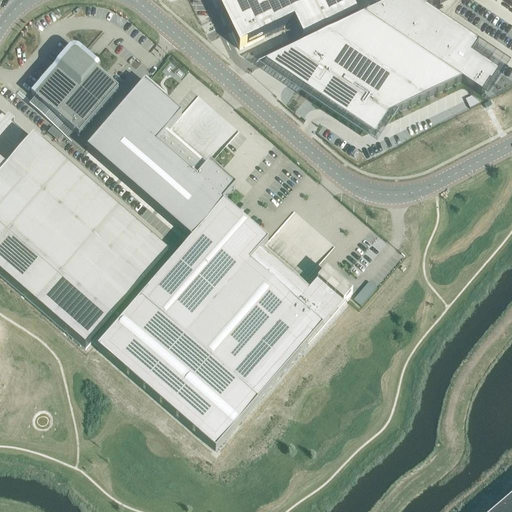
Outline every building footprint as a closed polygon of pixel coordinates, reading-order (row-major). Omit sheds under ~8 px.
[(216,0),(218,3),(218,5),(220,11),(222,14),(223,16),(227,25),(231,32),(232,35),(232,36),(240,51),(263,39),(263,40),(264,39),(284,29),(287,28),(291,26),(294,25),(301,41),(302,43),(357,16),(349,0),(216,0)] [(401,0),(363,18),(481,97),(489,85),(491,86),(498,75),(470,57),(478,46),(477,45),(477,46),(470,41),(444,23),(444,24),(437,19),(426,11),(448,0),(401,0)] [(363,18),(264,65),(374,139),(387,118),(461,83),(363,18)] [(35,99),(30,106),(44,118),(49,112),(79,137),(80,136),(79,136),(84,129),(85,130),(86,129),(85,128),(91,122),(91,123),(93,121),(92,120),(97,114),(98,115),(99,113),(98,113),(104,107),(118,91),(98,73),(99,71),(98,70),(96,72),(89,65),(82,59),(74,52),(36,96),(33,94),(31,96),(34,99),(35,99)] [(144,85),(87,151),(191,242),(97,350),(215,453),(348,300),(352,295),(352,294),(350,296),(325,274),(327,273),(326,272),(306,295),(299,289),(292,283),(284,276),(276,269),(268,262),(259,254),(268,243),(231,212),(224,205),(223,204),(236,189),(210,166),(203,173),(163,138),(181,117),(144,85)] [(470,110),(480,105),(472,98),(467,100),(465,101),(470,110)] [(0,276),(22,296),(24,298),(65,333),(66,335),(85,351),(168,256),(149,239),(147,238),(134,227),(128,221),(107,203),(105,201),(92,190),(86,185),(64,166),(63,164),(33,139),(7,170),(0,164),(0,276)] [(370,283),(355,301),(363,308),(378,289),(370,283)] [(511,511),(511,500),(498,511),(511,511)]
